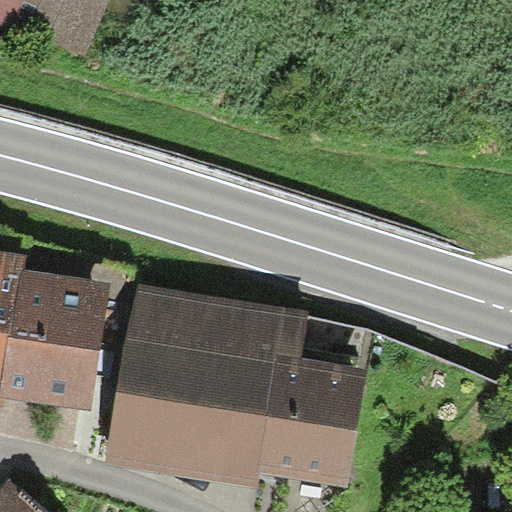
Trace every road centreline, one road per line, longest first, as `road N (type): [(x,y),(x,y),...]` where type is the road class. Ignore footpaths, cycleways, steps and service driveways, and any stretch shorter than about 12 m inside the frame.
road 1 (primary): [(511,309),(0,159)]
road 2 (residential): [(203,511),(0,442)]
